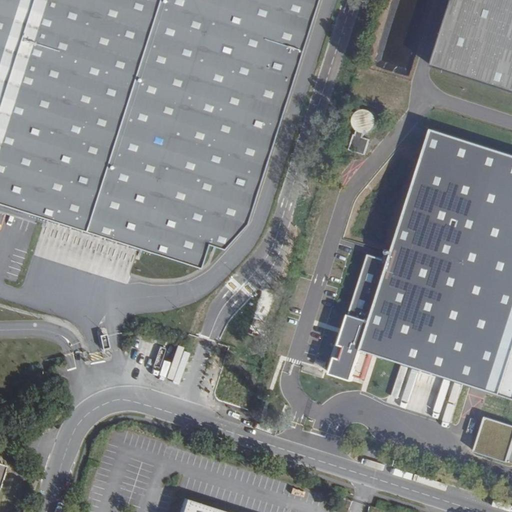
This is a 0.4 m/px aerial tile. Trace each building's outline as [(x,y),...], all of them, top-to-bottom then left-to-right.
[(0,0),(0,207),(200,269),(208,245),(223,250),(242,225),(313,0),(0,0)] [(511,0),(456,0),(434,71),(511,95),(511,0)] [(366,72),(361,87),(402,99),(406,84),(366,72)] [(349,149),(365,155),(373,138),(365,135),(367,132),(371,132),(376,130),(379,126),(380,119),(377,112),(373,109),(366,109),(361,110),(357,112),(355,116),(355,122),(357,127),(349,149)] [(364,377),(370,351),(356,348),(361,329),(345,325),(334,370),(364,377)] [(261,368),(215,354),(202,395),(221,401),(226,386),(253,394),(261,368)] [(511,363),(501,399),(511,402),(511,363)] [(511,455),(511,423),(486,415),(475,452),(510,463),(511,455)] [(223,511),(184,500),(180,511),(223,511)]
